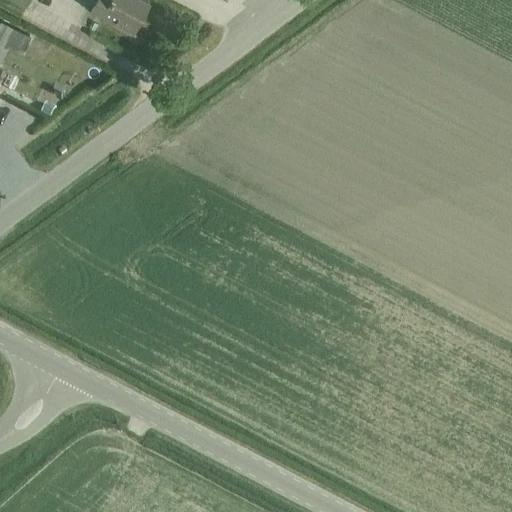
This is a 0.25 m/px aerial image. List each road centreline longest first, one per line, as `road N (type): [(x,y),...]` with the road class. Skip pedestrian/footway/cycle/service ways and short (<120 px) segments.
road 1 (unclassified): [(0,228),(303,0)]
road 2 (tertiary): [(333,511),(61,368)]
